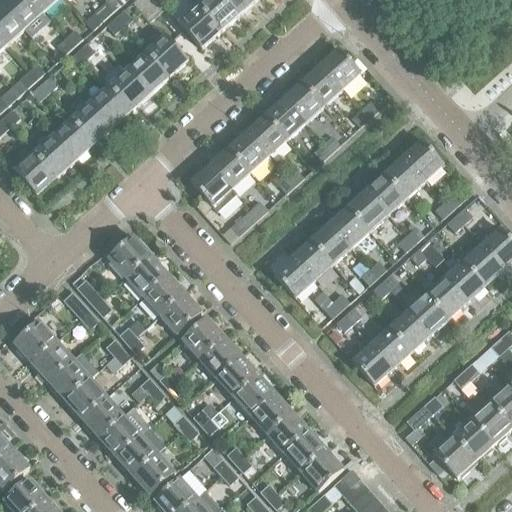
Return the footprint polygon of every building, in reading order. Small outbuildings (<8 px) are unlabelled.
[(28,0),(8,0),(1,8),(23,33),(43,16),(28,0)] [(28,0),(43,16),(60,0),(28,0)] [(113,0),(105,8),(113,17),(122,9),(113,0)] [(160,18),(143,0),(140,0),(133,7),(151,26),(160,18)] [(160,0),(143,0),(160,18),(169,10),(160,0)] [(223,0),(208,0),(197,10),(220,36),(240,18),(223,0)] [(257,0),(223,0),(240,18),(259,1),(257,0)] [(1,8),(0,8),(0,43),(5,50),(23,33),(1,8)] [(113,17),(105,8),(95,17),(104,25),(113,17)] [(220,36),(197,10),(179,27),(202,52),(220,36)] [(125,14),(116,22),(124,31),(134,23),(125,14)] [(124,31),(116,22),(108,30),(116,39),(124,31)] [(76,34),(66,42),(75,51),(84,43),(76,34)] [(165,39),(146,56),(169,81),(188,64),(165,39)] [(75,51),(66,42),(58,50),(66,59),(75,51)] [(88,47),(78,56),(87,65),(96,56),(88,47)] [(339,53),(321,69),(342,94),(361,77),(339,53)] [(87,65),(78,56),(70,63),(78,72),(87,65)] [(146,56),(127,73),(150,99),(169,81),(146,56)] [(38,68),(29,76),(36,85),(46,77),(38,68)] [(321,69),(302,86),(324,110),(342,94),(321,69)] [(127,73),(109,89),(132,115),(150,99),(127,73)] [(36,85),(29,76),(20,84),(28,93),(36,85)] [(50,81),(41,89),(49,98),(58,90),(50,81)] [(302,86),(283,104),(304,128),(324,110),(302,86)] [(49,98),(41,89),(32,98),(40,107),(49,98)] [(109,89),(89,107),(112,132),(132,115),(109,89)] [(1,100),(0,100),(0,117),(9,109),(1,100)] [(28,103),(23,106),(30,114),(34,110),(28,103)] [(283,104),(264,120),(286,144),(304,128),(283,104)] [(369,106),(361,114),(369,123),(378,115),(369,106)] [(89,107),(71,123),(94,149),(112,132),(89,107)] [(14,114),(4,123),(12,132),(22,123),(14,114)] [(369,123),(361,114),(352,122),(360,131),(369,123)] [(264,120),(246,137),(268,161),(286,144),(264,120)] [(0,142),(12,132),(4,123),(0,125),(0,142)] [(71,123),(52,140),(75,166),(94,149),(71,123)] [(246,137),(229,152),(250,177),(268,161),(246,137)] [(333,139),(323,149),(331,158),(342,148),(333,139)] [(52,140),(34,157),(57,182),(75,166),(52,140)] [(421,145),(404,161),(426,185),(443,169),(421,145)] [(331,158),(323,149),(315,155),(324,165),(331,158)] [(229,152),(210,169),(232,193),(250,177),(229,152)] [(57,182),(34,157),(15,174),(38,200),(57,182)] [(404,161),(385,178),(407,202),(426,185),(404,161)] [(232,193),(210,169),(191,186),(217,216),(237,198),(232,193)] [(297,172),(287,182),(295,191),(305,182),(297,172)] [(385,178),(365,195),(387,220),(407,202),(385,178)] [(295,191),(287,182),(279,188),(287,197),(295,191)] [(365,195),(347,212),(369,236),(387,220),(365,195)] [(452,198),(444,205),(452,214),(460,207),(452,198)] [(259,205),(250,213),(258,222),(267,214),(259,205)] [(452,214),(444,205),(435,214),(443,223),(452,214)] [(347,212),(329,228),(351,252),(369,236),(347,212)] [(465,212),(456,220),(463,228),(472,220),(465,212)] [(258,222),(250,213),(231,231),(239,240),(258,222)] [(463,228),(456,220),(447,227),(455,236),(463,228)] [(329,228),(311,244),(333,269),(351,252),(329,228)] [(416,231),(406,240),(415,249),(425,240),(416,231)] [(511,245),(500,232),(482,249),(504,273),(511,265),(511,245)] [(109,263),(127,283),(152,260),(135,240),(109,263)] [(415,249),(406,240),(399,247),(407,256),(415,249)] [(311,244),(293,261),(314,285),(333,269),(311,244)] [(428,244),(418,254),(426,263),(436,253),(428,244)] [(482,249),(463,265),(485,290),(504,273),(482,249)] [(426,263),(418,254),(410,261),(419,270),(426,263)] [(127,283),(144,301),(169,279),(152,260),(127,283)] [(314,285),(293,261),(274,278),(295,302),(314,285)] [(379,264),(370,273),(378,282),(388,274),(379,264)] [(463,265),(443,283),(466,307),(485,290),(463,265)] [(378,282),(370,273),(362,281),(370,290),(378,282)] [(391,278),(381,287),(389,296),(399,287),(391,278)] [(144,301),(160,320),(186,297),(169,279),(144,301)] [(355,280),(349,286),(359,297),(365,292),(355,280)] [(443,283),(425,299),(447,324),(466,307),(443,283)] [(77,292),(94,311),(103,303),(86,284),(77,292)] [(389,296),(381,287),(373,294),(382,303),(389,296)] [(64,304),(81,323),(90,315),(72,296),(64,304)] [(186,297),(160,320),(178,339),(203,316),(186,297)] [(342,297),(333,305),(341,314),(350,306),(342,297)] [(425,299),(407,315),(429,340),(447,324),(425,299)] [(103,303),(94,311),(104,322),(112,314),(103,303)] [(341,314),(333,305),(324,313),(332,322),(341,314)] [(354,311),(345,320),(352,328),(362,319),(354,311)] [(90,315),(81,323),(90,334),(99,326),(90,315)] [(407,315),(389,331),(411,356),(429,340),(407,315)] [(352,328),(345,320),(336,327),(344,335),(352,328)] [(183,345),(200,364),(226,341),(208,322),(183,345)] [(15,348),(32,368),(57,345),(40,326),(15,348)] [(389,331),(370,348),(392,373),(411,356),(389,331)] [(120,340),(128,348),(137,341),(129,332),(120,340)] [(511,336),(510,334),(499,344),(507,353),(511,348),(511,336)] [(137,341),(128,348),(136,358),(145,350),(137,341)] [(200,364),(217,383),(243,360),(226,341),(200,364)] [(107,352),(115,361),(124,353),(116,344),(107,352)] [(507,353),(499,344),(491,351),(500,360),(507,353)] [(32,368),(49,386),(74,364),(57,345),(32,368)] [(392,373),(370,348),(352,364),(374,389),(392,373)] [(124,353),(115,361),(123,370),(132,362),(124,353)] [(49,386),(66,405),(91,383),(99,376),(82,357),(74,364),(49,386)] [(217,383),(234,401),(260,378),(243,360),(217,383)] [(473,367),(462,377),(470,386),(481,376),(473,367)] [(176,370),(170,376),(177,384),(184,378),(184,375),(180,371),(176,370)] [(160,384),(168,393),(177,385),(177,384),(170,376),(160,384)] [(470,386),(462,377),(454,384),(462,393),(470,386)] [(234,401),(251,420),(277,397),(260,378),(234,401)] [(141,390),(149,398),(158,390),(150,382),(141,390)] [(66,405),(83,424),(108,401),(91,383),(66,405)] [(177,385),(168,393),(176,402),(186,394),(177,385)] [(158,390),(149,398),(157,408),(166,400),(158,390)] [(511,395),(507,391),(489,407),(511,432),(511,395)] [(251,420),(268,439),(294,416),(277,397),(251,420)] [(83,424),(100,443),(125,420),(108,401),(83,424)] [(436,401),(425,410),(433,418),(443,409),(436,401)] [(511,432),(489,407),(471,423),(494,448),(511,432)] [(433,418),(425,410),(408,425),(415,434),(433,418)] [(194,422),(202,430),(211,422),(203,414),(194,422)] [(268,439),(285,457),(311,434),(294,416),(268,439)] [(175,427),(183,436),(192,428),(184,419),(175,427)] [(100,443),(117,461),(142,439),(125,420),(100,443)] [(211,422),(202,430),(211,439),(219,431),(211,422)] [(471,423),(453,440),(475,465),(494,448),(471,423)] [(192,428),(183,436),(191,445),(200,437),(192,428)] [(117,461),(133,480),(159,458),(166,451),(150,432),(142,439),(117,461)] [(285,457),(302,476),(328,453),(311,434),(285,457)] [(0,462),(13,452),(0,437),(0,462)] [(475,465),(453,440),(435,455),(458,481),(475,465)] [(228,459),(235,468),(245,459),(237,451),(228,459)] [(13,452),(0,462),(0,489),(4,494),(30,471),(13,452)] [(328,453),(302,476),(319,495),(344,471),(328,453)] [(159,458),(133,480),(150,499),(175,476),(159,458)] [(245,459),(235,468),(244,477),(253,469),(245,459)] [(439,462),(431,470),(439,478),(447,470),(439,462)] [(214,471),(222,480),(231,471),(224,463),(214,471)] [(231,471),(222,480),(231,489),(240,481),(231,471)] [(352,473),(341,483),(351,493),(361,484),(352,473)] [(4,505),(9,511),(35,511),(47,502),(29,482),(4,505)] [(155,504),(162,511),(185,511),(198,501),(181,482),(155,504)] [(334,489),(344,500),(351,493),(341,483),(334,489)] [(344,500),(352,509),(369,493),(361,484),(351,493),(344,500)] [(261,496),(269,505),(278,497),(270,488),(261,496)] [(352,509),(354,511),(365,511),(377,502),(369,493),(352,509)] [(185,511),(221,511),(206,494),(198,501),(185,511)] [(278,497),(269,505),(275,511),(280,511),(286,506),(278,497)] [(325,498),(315,507),(320,511),(327,511),(333,507),(325,498)] [(247,508),(250,511),(261,511),(265,509),(257,500),(247,508)] [(35,511),(55,511),(47,502),(35,511)] [(365,511),(383,511),(385,510),(377,502),(365,511)]
